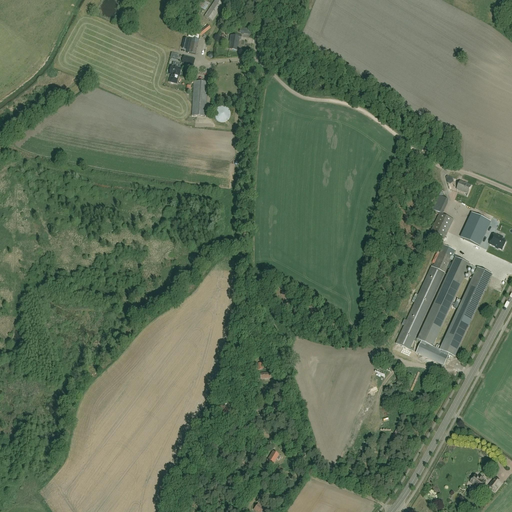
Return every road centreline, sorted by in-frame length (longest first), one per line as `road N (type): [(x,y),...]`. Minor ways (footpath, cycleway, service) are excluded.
road 1 (track): [(511,191),(436,165),(361,110),(293,92),(257,59)]
road 2 (secondary): [(391,511),(511,301)]
